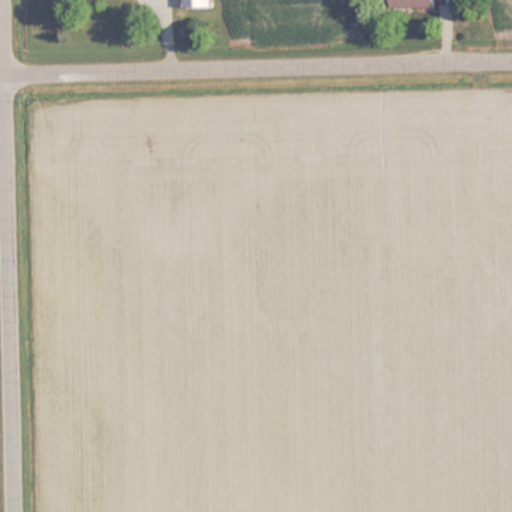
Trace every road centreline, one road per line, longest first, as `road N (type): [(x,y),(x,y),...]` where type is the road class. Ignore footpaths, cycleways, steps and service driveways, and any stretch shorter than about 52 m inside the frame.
road 1 (residential): [(0,71),(511,57)]
road 2 (residential): [(21,511),(11,0)]
